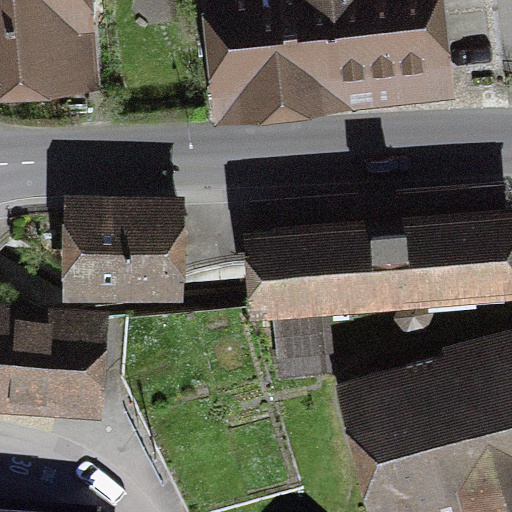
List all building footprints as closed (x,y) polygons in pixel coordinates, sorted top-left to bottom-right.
[(0,0),(0,68),(82,62),(79,19),(67,20),(65,0),(0,0)] [(221,0),(232,99),(442,76),(433,0),(221,0)] [(81,274),(179,276),(179,271),(220,263),(218,242),(179,247),(179,209),(82,207),(81,274)] [(261,283),(263,306),(508,285),(506,256),(502,215),(467,217),(467,213),(256,229),(261,283)] [(0,312),(0,393),(88,400),(93,320),(0,312)] [(279,323),(282,348),(322,344),(319,319),(279,323)] [(469,487),(475,511),(511,511),(511,350),(361,389),(392,507),(469,487)]
